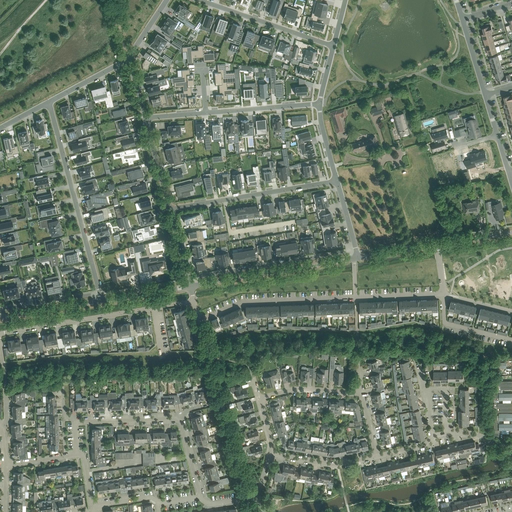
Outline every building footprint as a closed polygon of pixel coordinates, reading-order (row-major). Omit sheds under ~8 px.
[(254,0),(257,1),(255,8),(261,10),(263,4),(266,5),(268,0),(264,0),(264,2),(259,0),(254,0)] [(277,0),(272,0),(268,13),(276,15),(277,12),(278,7),(281,8),(284,0),(279,0),(279,1),(277,0)] [(315,0),(313,8),(327,11),(328,7),(328,5),(326,4),(324,4),(323,3),(323,4),(322,3),(321,3),(322,0),(315,0)] [(285,3),(282,11),(285,12),(285,14),(283,18),(289,20),(293,8),(288,6),(288,4),(285,3)] [(177,18),(185,23),(187,19),(185,18),(189,11),(186,9),(186,8),(184,6),(183,7),(179,5),(175,12),(179,14),(177,18)] [(293,8),(289,20),(294,22),(296,18),(297,16),(300,17),(302,9),(299,8),(298,9),(293,8)] [(311,17),(317,19),(318,15),(319,15),(320,16),(321,16),(324,17),(326,17),(327,14),(326,14),(326,13),(327,11),(313,8),(311,17)] [(201,18),(194,30),(195,31),(196,31),(198,32),(199,30),(200,29),(200,28),(201,28),(201,29),(205,30),(207,26),(210,27),(211,24),(212,24),(213,21),(212,20),(213,17),(208,15),(206,15),(205,18),(205,19),(204,20),(201,18)] [(175,30),(178,26),(181,27),(183,23),(175,18),(173,21),(168,17),(167,19),(166,19),(164,22),(165,23),(164,23),(175,30)] [(309,17),(308,21),(311,21),(309,27),(315,29),(314,29),(316,29),(322,31),(323,28),(324,27),(323,27),(324,24),(320,23),(319,23),(317,23),(316,22),(317,19),(311,17),(310,17),(309,17)] [(214,24),(211,32),(212,32),(215,34),(216,31),(223,34),(226,35),(228,29),(225,28),(227,21),(225,21),(222,19),(220,19),(219,20),(217,25),(215,24),(214,24)] [(162,27),(161,29),(162,30),(165,31),(163,34),(170,38),(172,40),(174,37),(172,35),(175,30),(173,29),(164,23),(162,27)] [(233,42),(239,45),(242,36),(238,35),(239,32),(238,32),(241,26),(233,23),(228,37),(234,38),(233,42)] [(491,32),(493,31),(490,23),(485,24),(486,27),(482,28),(484,33),(484,34),(491,32)] [(248,47),(252,49),(254,44),(255,45),(257,40),(253,39),(255,33),(247,30),(244,41),(248,42),(246,46),(248,47)] [(155,37),(154,40),(164,46),(165,44),(167,44),(168,44),(170,43),(167,41),(157,34),(156,37),(155,37)] [(263,36),(260,44),(271,48),(269,54),(273,55),(276,45),(273,44),(275,40),(264,36),(263,36)] [(153,39),(151,42),(152,42),(151,43),(152,43),(150,46),(160,52),(160,51),(161,52),(164,47),(164,46),(154,40),(153,40),(153,39)] [(181,47),(181,46),(173,41),(171,44),(179,50),(181,47)] [(281,42),(278,51),(286,54),(284,58),(291,61),(291,58),(293,52),(289,50),(291,46),(281,42)] [(203,45),(197,46),(198,50),(198,58),(203,57),(204,62),(215,61),(214,53),(204,54),(203,45)] [(191,46),(182,47),(182,52),(187,52),(187,63),(194,63),(194,58),(198,58),(198,50),(192,50),(191,46)] [(487,50),(488,55),(497,53),(495,47),(487,50)] [(306,50),(303,62),(313,65),(314,61),(315,61),(316,57),(316,56),(317,56),(317,53),(317,52),(310,50),(310,51),(309,51),(306,50)] [(160,56),(152,51),(151,51),(152,52),(150,55),(146,52),(143,56),(146,58),(143,63),(144,63),(145,64),(144,65),(142,64),(142,65),(143,70),(149,69),(149,66),(151,62),(154,64),(160,56)] [(165,59),(170,63),(172,60),(164,55),(162,57),(165,59)] [(498,55),(489,58),(491,63),(500,61),(498,55)] [(300,68),(298,73),(299,73),(303,74),(303,75),(306,76),(307,75),(310,76),(311,76),(311,77),(313,69),(308,68),(306,68),(307,65),(309,65),(300,62),(299,66),(300,67),(300,68)] [(218,73),(214,73),(215,79),(235,77),(235,72),(226,73),(225,64),(218,64),(218,65),(218,71),(218,73)] [(269,68),(254,66),(255,72),(255,77),(259,76),(259,73),(265,72),(270,72),(269,68)] [(275,69),(269,68),(270,72),(271,88),(275,88),(276,97),(282,96),(283,96),(283,88),(282,83),(276,84),(275,69)] [(150,75),(145,77),(147,83),(158,80),(157,75),(160,74),(159,69),(149,72),(150,75)] [(182,77),(173,77),(173,78),(174,82),(194,81),(193,75),(190,75),(190,74),(189,70),(189,69),(181,70),(182,77)] [(495,79),(497,78),(504,76),(503,71),(494,74),(495,79)] [(499,84),(508,81),(511,80),(509,74),(506,75),(504,76),(497,78),(499,84)] [(235,77),(215,79),(215,85),(219,85),(219,86),(220,90),(227,89),(227,83),(235,82),(235,77)] [(158,80),(152,82),(153,86),(147,87),(149,95),(161,92),(159,86),(167,84),(166,78),(158,80)] [(114,82),(110,82),(112,87),(111,87),(113,96),(114,96),(113,93),(119,92),(120,92),(119,88),(121,87),(120,82),(118,82),(118,79),(115,80),(113,81),(114,82)] [(194,81),(174,82),(174,85),(174,87),(183,86),(183,93),(191,92),(191,88),(191,87),(194,87),(194,81)] [(243,88),(242,88),(242,89),(242,90),(243,97),(244,97),(244,99),(246,99),(246,98),(247,98),(249,98),(249,99),(251,99),(251,98),(251,97),(252,97),(253,97),(253,96),(256,96),(257,96),(256,91),(255,83),(254,83),(252,83),(251,83),(250,83),(250,84),(250,88),(243,88)] [(267,83),(259,84),(260,98),(268,97),(267,83)] [(299,86),(295,87),(296,95),(307,94),(307,86),(305,86),(299,86)] [(97,90),(92,91),(94,100),(95,100),(101,98),(105,97),(108,107),(108,108),(114,106),(110,91),(107,91),(106,91),(106,90),(105,90),(105,88),(105,87),(97,89),(97,90)] [(220,95),(216,95),(216,102),(224,101),(224,100),(228,100),(227,94),(232,94),(232,92),(232,89),(227,89),(220,90),(220,93),(220,95)] [(183,93),(179,93),(179,98),(184,98),(184,103),(188,103),(188,104),(196,103),(196,97),(192,97),(191,97),(191,96),(191,92),(183,93)] [(156,99),(151,100),(153,107),(162,104),(161,101),(162,101),(166,100),(164,94),(155,97),(156,97),(157,99),(156,99)] [(511,94),(503,98),(505,103),(511,101),(511,94)] [(86,97),(74,101),(76,108),(88,105),(90,110),(94,109),(91,101),(87,102),(86,97)] [(375,104),(377,107),(370,109),(373,116),(384,112),(380,102),(375,104)] [(69,105),(61,107),(64,118),(71,116),(72,119),(75,118),(74,111),(70,112),(69,105)] [(118,107),(109,109),(110,112),(112,112),(114,117),(123,115),(125,114),(127,114),(125,108),(120,109),(118,110),(118,107)] [(336,133),(344,131),(339,116),(341,115),(341,117),(347,116),(344,108),(330,112),(336,133)] [(450,112),(448,112),(449,116),(450,119),(458,117),(457,113),(456,110),(450,112)] [(400,137),(410,134),(404,113),(393,116),(400,137)] [(470,126),(466,127),(466,128),(468,127),(469,129),(469,131),(471,137),(477,135),(480,134),(478,130),(479,130),(478,129),(478,130),(478,128),(474,115),(474,116),(470,117),(467,118),(468,122),(468,123),(469,123),(470,126)] [(292,117),(292,127),(298,126),(298,125),(307,124),(307,116),(292,117)] [(273,122),(272,122),(272,125),(273,130),(275,130),(275,132),(281,131),(281,136),(282,139),(286,139),(284,125),(281,126),(280,118),(278,118),(273,118),(273,122)] [(33,126),(32,126),(34,135),(37,134),(37,135),(38,136),(46,134),(45,133),(45,132),(45,131),(47,131),(45,124),(43,124),(42,119),(36,121),(37,125),(37,126),(33,127),(33,126)] [(122,119),(115,121),(117,127),(120,126),(122,133),(130,131),(129,127),(129,124),(128,121),(124,122),(123,122),(122,120),(122,119)] [(266,119),(256,120),(257,135),(267,134),(266,119)] [(240,125),(237,125),(238,129),(238,132),(242,132),(249,131),(249,136),(253,135),(253,128),(249,128),(249,123),(248,120),(249,120),(241,121),(241,124),(240,125)] [(69,134),(70,138),(70,139),(73,138),(73,139),(78,138),(78,136),(83,135),(86,134),(86,133),(85,128),(89,127),(88,126),(93,125),(92,121),(87,123),(73,126),(74,130),(73,131),(71,131),(71,132),(69,132),(70,134),(69,134)] [(227,126),(225,126),(226,134),(227,134),(228,134),(228,141),(234,141),(235,141),(235,143),(235,151),(236,154),(239,154),(238,143),(239,143),(238,132),(238,129),(234,129),(234,124),(234,122),(226,122),(226,125),(227,126)] [(205,123),(196,124),(197,138),(205,137),(206,147),(211,146),(210,134),(206,135),(206,132),(205,129),(205,123)] [(218,124),(212,125),(213,138),(221,138),(220,126),(218,126),(218,124)] [(180,125),(168,126),(168,131),(161,131),(162,137),(167,137),(170,137),(170,134),(181,133),(180,125)] [(437,132),(432,134),(434,142),(438,140),(439,143),(432,145),(434,151),(443,148),(441,143),(440,140),(449,137),(446,130),(445,126),(436,129),(437,132)] [(27,131),(18,133),(21,144),(22,148),(30,146),(31,151),(35,150),(34,143),(29,144),(29,142),(27,131)] [(309,131),(299,134),(300,138),(297,139),(298,145),(304,143),(303,140),(311,138),(309,131)] [(126,135),(119,137),(120,142),(122,141),(124,148),(135,145),(133,137),(127,139),(126,135)] [(90,136),(79,139),(79,142),(72,144),(74,152),(87,148),(86,141),(91,140),(90,136)] [(376,140),(375,136),(369,138),(369,139),(367,139),(366,139),(366,140),(351,145),(351,148),(353,152),(377,144),(376,140)] [(8,138),(3,139),(6,153),(13,151),(13,154),(20,153),(18,145),(15,146),(13,138),(13,137),(8,138)] [(166,156),(180,152),(177,142),(170,144),(171,147),(166,149),(166,152),(165,152),(166,156)] [(298,145),(299,149),(300,149),(302,155),(307,154),(308,158),(315,156),(312,145),(307,146),(306,143),(304,143),(298,145)] [(132,149),(112,154),(114,158),(122,156),(123,162),(138,158),(137,155),(136,152),(133,152),(132,149)] [(39,163),(35,164),(36,165),(39,164),(40,168),(42,168),(43,172),(51,170),(53,169),(53,167),(53,166),(52,164),(52,161),(53,161),(53,160),(52,159),(52,157),(52,156),(51,156),(49,156),(45,157),(45,156),(44,150),(36,152),(38,162),(39,163)] [(82,157),(75,158),(77,165),(87,163),(89,162),(88,155),(91,155),(90,151),(87,152),(84,152),(81,153),(82,157)] [(465,162),(467,169),(476,166),(475,163),(487,160),(485,151),(479,153),(479,152),(477,153),(475,153),(473,154),(474,154),(471,155),(470,155),(471,160),(466,161),(465,162)] [(180,152),(166,156),(167,160),(168,160),(169,163),(175,161),(176,164),(182,163),(180,152)] [(278,168),(277,168),(279,176),(280,177),(280,180),(284,179),(287,178),(287,176),(286,170),(290,170),(290,169),(289,166),(288,156),(283,156),(284,165),(279,166),(279,167),(278,167),(278,168)] [(308,161),(298,164),(299,168),(303,167),(303,168),(304,176),(310,175),(310,173),(311,172),(312,172),(312,174),(318,173),(317,163),(315,163),(315,160),(314,159),(310,161),(308,161)] [(271,171),(262,172),(263,177),(264,177),(265,182),(271,181),(271,178),(273,178),(276,177),(273,161),(269,161),(271,171)] [(174,171),(171,171),(173,179),(175,179),(176,178),(176,179),(176,178),(179,177),(179,178),(184,177),(183,173),(183,171),(182,171),(182,169),(184,168),(183,164),(176,166),(177,170),(174,171)] [(92,165),(84,167),(85,170),(80,171),(82,179),(91,176),(90,171),(93,171),(92,165)] [(137,165),(126,168),(127,173),(129,172),(131,179),(144,176),(143,172),(142,173),(141,168),(138,169),(137,165)] [(204,178),(207,194),(212,193),(212,191),(213,191),(212,189),(212,186),(213,186),(216,186),(214,177),(215,177),(214,169),(213,169),(212,170),(210,170),(211,173),(211,176),(206,177),(204,178)] [(247,175),(246,175),(246,177),(247,177),(246,177),(247,179),(248,185),(252,185),(257,184),(257,183),(256,183),(256,182),(256,181),(257,181),(256,180),(256,179),(256,178),(257,178),(259,178),(260,178),(259,171),(258,171),(254,171),(255,173),(254,174),(247,175)] [(467,172),(462,173),(465,182),(471,181),(470,177),(468,177),(467,172)] [(222,177),(218,178),(220,190),(225,189),(228,188),(227,182),(230,181),(229,173),(222,175),(222,177)] [(243,173),(232,175),(234,187),(236,187),(236,188),(238,187),(241,186),(240,183),(244,182),(243,173)] [(37,182),(38,188),(50,185),(49,180),(47,180),(47,178),(43,178),(43,175),(33,177),(33,180),(34,182),(34,183),(37,182)] [(86,185),(82,187),(83,189),(83,190),(82,190),(83,193),(84,193),(84,194),(94,191),(95,191),(95,190),(94,185),(97,185),(95,178),(86,181),(88,185),(86,185)] [(128,183),(118,186),(120,190),(129,188),(132,187),(134,186),(136,194),(147,191),(146,185),(145,183),(141,184),(140,184),(140,183),(139,180),(137,181),(128,183)] [(192,183),(175,187),(178,198),(183,197),(182,193),(188,192),(190,191),(194,190),(192,183)] [(38,202),(53,199),(52,193),(47,194),(46,189),(36,191),(38,202)] [(114,194),(112,190),(90,196),(91,196),(92,198),(86,200),(87,204),(86,204),(86,205),(87,205),(88,209),(95,207),(96,208),(102,206),(101,205),(108,203),(107,203),(105,196),(114,194)] [(319,193),(313,194),(315,203),(327,200),(327,198),(328,198),(328,197),(327,198),(327,194),(326,194),(325,194),(325,195),(320,196),(319,193)] [(300,198),(295,199),(296,209),(296,211),(297,211),(302,210),(302,209),(302,208),(304,208),(303,199),(300,199),(300,198)] [(289,201),(287,202),(288,210),(296,209),(295,199),(289,200),(289,201)] [(481,212),(480,207),(478,199),(472,200),(472,202),(463,203),(464,213),(474,211),(474,213),(481,212)] [(150,200),(140,203),(141,210),(152,207),(150,200)] [(327,200),(315,203),(317,212),(324,211),(323,207),(324,207),(329,205),(327,200)] [(284,201),(279,202),(279,206),(280,213),(288,212),(289,211),(288,210),(287,202),(284,202),(284,201)] [(484,203),(485,210),(486,210),(485,210),(490,209),(493,208),(496,220),(498,219),(503,218),(501,213),(503,212),(501,203),(500,203),(495,204),(492,205),(491,206),(489,206),(488,202),(484,203)] [(40,205),(42,216),(57,213),(55,207),(50,208),(49,203),(40,205)] [(273,203),(268,203),(270,214),(273,214),(277,213),(277,209),(274,209),(273,203)] [(2,209),(0,209),(0,217),(7,216),(5,209),(8,208),(8,205),(2,206),(2,209)] [(255,206),(252,207),(254,216),(254,218),(263,217),(262,211),(259,211),(258,208),(259,208),(258,207),(258,205),(255,205),(255,206)] [(107,207),(94,210),(95,214),(91,215),(91,217),(92,222),(101,220),(105,219),(104,215),(108,214),(107,207)] [(148,211),(139,213),(141,221),(144,221),(145,224),(155,221),(154,216),(151,216),(150,213),(149,214),(148,211)] [(217,212),(219,225),(225,224),(224,217),(223,217),(222,211),(217,212)] [(332,218),(331,213),(325,214),(324,211),(317,212),(320,221),(332,218)] [(189,217),(184,217),(186,224),(190,223),(192,227),(202,225),(200,215),(189,217)] [(59,225),(58,221),(58,220),(58,221),(52,222),(51,218),(40,221),(41,228),(46,227),(46,224),(50,223),(51,231),(52,233),(52,235),(53,235),(54,235),(61,233),(61,234),(61,233),(60,230),(60,229),(61,229),(60,225),(59,225)] [(333,223),(334,223),(334,222),(333,219),(333,218),(332,219),(332,218),(320,221),(322,231),(329,229),(328,225),(334,224),(333,223)] [(0,231),(14,229),(12,221),(0,223),(0,231)] [(107,225),(94,228),(96,236),(102,234),(103,237),(112,234),(111,228),(108,229),(107,225)] [(157,235),(155,228),(151,229),(150,226),(132,231),(132,232),(133,231),(134,236),(137,235),(138,238),(137,239),(137,240),(138,239),(139,241),(144,240),(143,238),(152,236),(157,235)] [(329,229),(322,231),(324,240),(336,238),(336,236),(337,236),(337,235),(336,232),(331,233),(330,233),(329,229)] [(197,241),(204,240),(204,237),(203,237),(202,231),(200,231),(200,230),(196,231),(196,232),(188,233),(189,240),(197,238),(197,241)] [(8,236),(8,237),(2,238),(3,242),(4,242),(5,245),(10,243),(11,244),(15,243),(15,242),(15,238),(17,238),(16,231),(9,233),(9,236),(8,236)] [(304,251),(309,251),(307,237),(301,238),(302,245),(303,245),(304,251)] [(109,238),(103,240),(103,241),(99,242),(100,247),(101,247),(102,249),(107,248),(108,250),(112,249),(109,238)] [(324,245),(323,245),(323,250),(328,249),(328,246),(328,245),(334,244),(334,245),(335,245),(337,244),(337,243),(337,241),(337,240),(337,241),(336,238),(324,240),(325,245),(324,245)] [(54,239),(44,241),(44,244),(47,244),(49,251),(63,248),(63,247),(62,242),(61,241),(54,242),(54,239)] [(193,251),(206,249),(204,240),(197,241),(198,244),(192,245),(193,251)] [(5,259),(18,257),(16,250),(23,249),(22,244),(10,247),(11,250),(3,251),(5,259)] [(144,244),(133,246),(134,253),(145,250),(144,244)] [(264,247),(265,246),(264,244),(257,245),(258,252),(261,252),(262,258),(266,258),(264,247)] [(200,259),(202,259),(207,258),(206,249),(193,251),(194,257),(200,256),(200,259)] [(79,261),(77,253),(72,254),(71,250),(63,252),(63,256),(66,255),(68,263),(79,261)] [(219,266),(224,265),(222,251),(216,252),(217,259),(218,259),(219,266)] [(39,257),(37,257),(37,259),(39,258),(40,261),(40,262),(42,261),(50,260),(50,261),(52,266),(58,265),(59,265),(57,257),(56,253),(45,256),(39,257)] [(24,260),(19,261),(19,263),(20,266),(25,265),(32,263),(35,262),(37,261),(37,259),(37,257),(36,257),(34,257),(34,258),(31,258),(24,260)] [(207,258),(202,259),(203,261),(196,263),(197,269),(205,268),(205,269),(209,268),(209,267),(211,267),(210,257),(207,258)] [(150,259),(142,261),(143,270),(144,272),(151,271),(151,273),(151,274),(154,273),(154,274),(155,273),(159,273),(160,272),(163,272),(163,270),(162,269),(166,268),(166,266),(165,263),(165,259),(157,261),(157,260),(150,261),(150,259)] [(11,261),(4,263),(5,266),(0,266),(0,274),(10,272),(9,265),(12,265),(11,261)] [(118,269),(111,270),(113,281),(120,280),(120,279),(128,278),(127,275),(132,275),(131,271),(126,272),(126,270),(126,268),(118,270),(118,269)] [(78,272),(73,273),(74,278),(73,278),(75,285),(76,284),(77,287),(78,287),(78,288),(82,287),(82,286),(85,285),(84,281),(85,281),(83,275),(82,273),(78,274),(78,272)] [(58,275),(45,278),(48,293),(48,294),(62,291),(61,290),(58,275)] [(25,280),(21,281),(23,290),(25,289),(27,298),(42,295),(40,284),(36,285),(36,282),(31,283),(32,286),(26,287),(25,280)] [(3,290),(5,299),(20,296),(19,291),(22,291),(21,284),(17,285),(17,287),(3,290)] [(448,309),(448,310),(449,310),(448,312),(454,314),(455,311),(454,311),(457,302),(451,301),(450,307),(449,309),(448,309)] [(252,319),(251,307),(246,307),(246,310),(244,310),(246,318),(251,318),(252,319)] [(236,311),(235,311),(239,320),(240,322),(246,319),(246,318),(244,310),(242,311),(241,309),(240,309),(236,311)] [(184,310),(174,313),(175,319),(177,319),(186,316),(184,310)] [(231,313),(230,313),(234,322),(239,320),(235,311),(231,313)] [(226,315),(225,315),(229,324),(234,322),(230,313),(226,315)] [(221,317),(220,317),(223,323),(224,327),(230,325),(229,324),(225,315),(221,317)] [(186,316),(177,319),(178,324),(187,322),(186,316)] [(147,318),(141,319),(143,331),(148,330),(149,334),(153,333),(151,325),(149,326),(147,318)] [(137,329),(134,329),(135,336),(138,335),(137,332),(143,331),(141,319),(135,320),(137,329)] [(217,319),(211,321),(215,330),(221,328),(224,327),(223,323),(220,324),(217,319)] [(187,322),(178,324),(180,330),(189,328),(187,322)] [(130,323),(123,324),(125,337),(132,336),(134,336),(135,336),(134,329),(131,330),(130,325),(130,323)] [(118,332),(115,332),(116,338),(117,338),(119,338),(125,337),(123,324),(117,325),(117,327),(118,332)] [(111,325),(105,326),(107,338),(113,337),(113,339),(116,339),(116,338),(115,332),(112,333),(111,325)] [(100,336),(97,336),(98,342),(98,343),(101,342),(101,339),(107,338),(105,326),(99,327),(100,336)] [(180,330),(178,330),(179,331),(180,336),(190,334),(190,333),(189,328),(180,330)] [(93,329),(87,330),(89,342),(95,341),(95,343),(98,342),(97,336),(97,335),(94,336),(93,329)] [(82,338),(79,339),(80,345),(80,346),(81,348),(90,347),(89,342),(87,330),(81,331),(82,338)] [(75,331),(69,332),(71,344),(77,343),(77,345),(80,345),(79,339),(79,338),(76,338),(75,331)] [(64,340),(61,340),(62,348),(65,347),(65,345),(71,344),(69,332),(62,333),(64,340)] [(56,333),(50,334),(52,346),(58,345),(59,348),(62,348),(61,340),(58,341),(56,333)] [(46,344),(43,345),(44,351),(47,350),(46,347),(52,346),(50,334),(44,335),(46,344)] [(178,337),(177,337),(179,343),(182,342),(192,339),(191,334),(190,334),(180,336),(178,337)] [(38,336),(32,337),(34,347),(34,348),(40,347),(40,350),(43,349),(43,345),(42,343),(39,343),(38,336)] [(27,346),(24,346),(25,353),(29,353),(28,350),(34,349),(34,348),(32,337),(26,338),(27,343),(27,346)] [(20,339),(14,340),(16,351),(16,355),(22,354),(25,353),(24,346),(21,347),(20,339)] [(192,339),(182,342),(183,348),(194,345),(193,345),(194,345),(192,340),(192,339)] [(14,340),(8,341),(10,352),(16,351),(14,340)] [(378,367),(377,361),(368,363),(369,368),(373,368),(373,369),(373,372),(380,370),(379,367),(378,367)] [(330,369),(329,375),(333,375),(335,377),(334,381),(334,383),(336,383),(342,383),(342,381),(343,377),(343,374),(341,372),(338,368),(336,366),(334,366),(334,364),(330,364),(330,369)] [(301,376),(301,381),(309,381),(309,378),(309,377),(313,377),(313,372),(313,368),(309,368),(308,368),(308,371),(306,371),(306,367),(303,367),(301,368),(301,370),(301,376)] [(282,368),(282,371),(282,373),(283,378),(285,382),(288,382),(290,381),(295,380),(294,375),(293,372),(292,369),(287,370),(285,371),(284,368),(282,368)] [(328,377),(328,369),(321,369),(321,373),(318,373),(317,382),(324,382),(324,377),(328,377)] [(385,372),(384,369),(380,370),(373,372),(374,374),(375,375),(371,376),(372,382),(381,380),(380,377),(383,376),(383,373),(385,372)] [(279,377),(278,370),(269,373),(270,376),(264,377),(267,387),(275,385),(274,381),(280,379),(279,377)] [(412,377),(402,380),(402,381),(403,387),(414,385),(413,383),(412,383),(411,379),(411,378),(412,377)] [(381,380),(372,382),(373,387),(376,387),(377,386),(377,388),(377,390),(381,390),(384,389),(384,386),(382,379),(381,380)] [(511,389),(511,381),(498,382),(498,386),(502,386),(502,390),(511,389)] [(414,385),(403,387),(405,393),(405,394),(415,392),(414,392),(414,390),(413,386),(414,386),(414,385)] [(235,386),(231,388),(232,393),(236,393),(237,399),(238,399),(238,398),(241,397),(242,397),(248,396),(246,388),(242,389),(241,386),(235,387),(235,386)] [(197,391),(194,391),(196,397),(196,399),(197,398),(199,398),(199,400),(200,401),(205,400),(205,399),(207,398),(208,398),(206,390),(205,390),(204,390),(204,388),(203,387),(202,387),(198,388),(197,389),(197,390),(197,391)] [(188,392),(186,393),(186,395),(188,403),(189,404),(194,403),(194,402),(193,399),(193,398),(196,397),(194,391),(193,388),(188,390),(188,392)] [(382,393),(381,390),(377,390),(374,391),(375,394),(376,395),(372,396),(373,401),(382,399),(385,398),(384,392),(382,393)] [(148,399),(148,398),(146,395),(147,393),(146,392),(145,391),(143,391),(143,395),(143,398),(142,398),(143,404),(146,404),(146,409),(152,409),(151,399),(148,399)] [(16,393),(12,393),(12,400),(15,400),(18,400),(18,403),(23,403),(25,403),(28,403),(28,399),(25,399),(25,398),(24,397),(25,396),(25,392),(21,393),(20,393),(17,393),(16,393)] [(129,393),(125,393),(125,395),(125,405),(128,405),(128,406),(128,409),(134,409),(134,400),(134,397),(134,396),(134,395),(129,396),(129,393)] [(111,394),(108,394),(108,397),(108,399),(108,401),(108,406),(111,405),(111,407),(111,409),(111,410),(117,410),(116,401),(116,397),(116,396),(112,396),(112,395),(111,394)] [(154,399),(151,399),(152,407),(152,409),(157,408),(157,407),(157,405),(157,404),(160,404),(160,398),(160,395),(160,394),(156,394),(154,398),(154,399)] [(99,410),(99,397),(94,397),(94,396),(93,395),(90,395),(90,400),(90,406),(93,406),(94,411),(99,410)] [(125,395),(122,395),(122,396),(119,399),(119,401),(116,401),(117,410),(122,410),(122,405),(125,405),(125,395)] [(163,395),(160,395),(160,398),(160,404),(163,404),(163,405),(163,407),(163,408),(169,408),(169,407),(169,399),(169,396),(163,396),(163,395)] [(174,395),(169,396),(169,399),(169,407),(169,408),(175,408),(175,407),(175,405),(174,403),(178,403),(178,402),(177,396),(177,395),(174,395)] [(181,397),(181,395),(177,396),(178,402),(182,401),(183,406),(189,404),(186,395),(181,397)] [(108,397),(99,397),(99,410),(105,410),(105,407),(105,406),(108,406),(108,397)] [(301,407),(301,398),(296,397),(296,399),(293,399),(293,404),(293,406),(293,407),(293,409),(296,410),(296,411),(300,411),(301,407)] [(76,400),(73,401),(73,407),(76,407),(76,408),(76,411),(82,411),(82,402),(81,398),(76,398),(76,400)] [(139,400),(134,400),(134,408),(134,409),(140,409),(140,408),(140,404),(143,404),(142,398),(139,398),(139,400)] [(270,404),(269,404),(271,412),(281,409),(280,406),(280,405),(282,404),(283,403),(282,400),(282,398),(278,399),(278,401),(270,404)] [(301,407),(309,408),(310,400),(307,399),(307,398),(301,398),(301,407)] [(310,400),(309,408),(309,410),(311,410),(312,412),(317,412),(317,408),(318,399),(313,398),(313,400),(310,400)] [(318,399),(317,408),(322,408),(324,409),(325,409),(326,407),(326,405),(326,401),(326,399),(323,399),(318,399)] [(326,407),(325,409),(328,409),(328,410),(328,413),(328,414),(331,414),(334,414),(334,413),(334,411),(334,409),(334,401),(334,400),(329,399),(329,401),(326,401),(326,405),(326,407)] [(384,406),(382,399),(373,401),(374,407),(378,406),(378,407),(379,410),(378,410),(385,408),(385,405),(384,406)] [(87,402),(82,402),(82,411),(88,411),(88,408),(87,406),(90,406),(90,400),(87,400),(87,402)] [(244,400),(236,402),(238,410),(244,408),(245,412),(254,410),(252,402),(245,404),(244,400)] [(334,411),(334,413),(339,413),(342,413),(342,410),(342,409),(342,400),(340,400),(334,400),(334,401),(334,409),(334,411)] [(342,409),(342,410),(345,410),(345,413),(350,413),(350,410),(350,401),(346,400),(342,400),(342,406),(342,409)] [(355,401),(350,401),(350,410),(355,411),(356,415),(357,416),(354,417),(355,422),(357,422),(362,420),(358,405),(356,405),(356,403),(355,403),(355,401)] [(15,406),(13,406),(13,412),(22,412),(25,412),(25,410),(25,406),(26,406),(25,403),(23,403),(18,403),(18,406),(15,406)] [(511,411),(511,403),(498,404),(498,408),(500,408),(500,412),(511,411)] [(386,411),(385,408),(378,410),(379,410),(379,412),(380,412),(380,414),(376,414),(377,420),(386,418),(385,411),(386,411)] [(281,412),(281,409),(271,412),(273,417),(274,416),(275,419),(283,417),(286,416),(285,411),(281,412)] [(421,416),(420,410),(410,412),(412,419),(422,417),(422,416),(421,416)] [(22,412),(13,412),(13,418),(15,418),(17,418),(17,421),(19,421),(26,421),(26,417),(22,418),(22,412)] [(196,417),(191,418),(192,421),(192,424),(202,421),(205,420),(203,415),(202,415),(201,412),(199,413),(196,414),(195,414),(196,417)] [(244,416),(238,417),(240,424),(245,422),(246,423),(248,423),(248,424),(249,427),(258,424),(257,423),(258,422),(258,420),(257,420),(256,418),(256,416),(253,417),(251,418),(250,414),(244,416)] [(276,428),(285,425),(283,417),(275,419),(276,422),(274,423),(276,428)] [(412,427),(423,424),(422,419),(423,418),(422,417),(412,419),(413,426),(412,427)] [(388,424),(386,418),(377,420),(379,425),(382,425),(383,426),(382,426),(383,428),(382,429),(390,427),(389,424),(388,424)] [(26,424),(26,421),(19,421),(17,421),(17,424),(11,425),(12,431),(21,430),(23,429),(23,424),(26,424)] [(202,421),(192,424),(193,426),(194,426),(194,429),(199,428),(200,431),(206,429),(205,426),(203,426),(202,421)] [(423,430),(422,425),(423,425),(423,424),(412,427),(414,434),(424,432),(424,430),(423,430)] [(287,433),(285,425),(276,428),(277,433),(279,432),(279,435),(287,433)] [(91,435),(102,435),(101,429),(104,429),(104,426),(95,426),(95,429),(92,429),(92,435),(91,435)] [(383,433),(380,433),(382,439),(391,436),(389,431),(389,430),(390,430),(390,427),(389,427),(382,429),(383,429),(383,431),(384,431),(384,432),(383,433)] [(200,434),(196,435),(197,437),(196,438),(197,440),(206,438),(209,437),(207,429),(206,429),(200,431),(200,434)] [(251,429),(244,431),(246,439),(249,438),(250,440),(252,439),(252,441),(258,440),(257,438),(259,437),(259,435),(257,431),(254,432),(252,432),(251,429)] [(21,430),(12,431),(13,437),(16,436),(18,436),(18,439),(22,439),(26,438),(25,435),(21,435),(21,430)] [(157,432),(157,431),(153,431),(153,433),(150,433),(150,440),(150,443),(156,443),(156,441),(159,441),(159,432),(157,432)] [(165,434),(164,431),(160,431),(160,432),(159,432),(159,441),(162,441),(162,446),(168,446),(168,433),(165,434)] [(177,440),(176,431),(175,432),(175,431),(170,431),(171,433),(168,433),(168,446),(170,446),(172,446),(172,442),(174,442),(174,440),(177,440)] [(129,441),(129,432),(125,432),(125,433),(123,433),(124,442),(127,442),(127,444),(133,444),(132,441),(129,441)] [(139,433),(139,432),(135,432),(135,441),(132,441),(133,444),(138,444),(138,441),(141,441),(141,433),(139,433)] [(143,433),(141,433),(141,441),(144,441),(144,443),(145,443),(150,443),(150,440),(147,440),(147,433),(147,432),(143,432),(143,433)] [(416,441),(425,439),(424,433),(425,433),(424,432),(414,434),(416,441)] [(122,433),(121,433),(117,433),(117,435),(114,435),(115,444),(121,444),(121,442),(124,442),(123,433),(122,433)] [(279,435),(278,436),(278,435),(279,439),(280,439),(281,438),(283,445),(288,446),(287,448),(288,448),(288,449),(292,450),(293,449),(294,441),(289,440),(288,436),(287,433),(279,435)] [(391,436),(382,439),(383,444),(386,443),(387,443),(387,445),(387,447),(388,447),(392,446),(394,446),(393,443),(395,443),(394,436),(391,437),(391,436)] [(302,439),(300,452),(303,452),(303,451),(306,451),(309,452),(310,444),(310,441),(307,440),(308,438),(303,437),(302,439)] [(369,450),(367,441),(368,441),(367,437),(357,439),(360,450),(363,450),(363,451),(369,450)] [(17,442),(13,443),(14,449),(25,447),(24,446),(28,444),(27,441),(28,441),(27,438),(26,438),(22,439),(18,439),(19,442),(18,442),(17,442)] [(206,438),(197,440),(198,443),(199,446),(202,445),(203,445),(204,447),(211,446),(212,445),(211,443),(210,443),(210,442),(208,443),(206,438)] [(294,441),(292,450),(295,451),(300,452),(302,439),(298,438),(297,440),(297,441),(294,441)] [(352,454),(357,452),(357,451),(360,450),(357,439),(357,438),(354,438),(352,444),(350,444),(352,454)] [(318,445),(319,441),(314,440),(313,441),(310,441),(310,444),(309,452),(312,452),(311,454),(316,454),(318,445)] [(326,444),(324,443),(323,442),(319,441),(318,445),(316,454),(321,455),(322,454),(325,454),(326,447),(326,444)] [(347,445),(347,443),(345,442),(344,441),(341,442),(342,446),(344,454),(347,453),(347,455),(352,454),(350,444),(347,445)] [(341,456),(341,455),(344,454),(342,446),(341,442),(337,443),(337,444),(334,444),(334,456),(339,455),(339,457),(341,456)] [(472,443),(469,443),(471,453),(472,455),(475,455),(480,454),(480,453),(480,452),(480,450),(479,447),(479,444),(475,444),(475,442),(472,443)] [(334,456),(334,444),(333,444),(332,443),(331,443),(330,444),(326,444),(326,447),(325,454),(328,455),(327,456),(330,457),(330,455),(334,456)] [(458,443),(452,445),(454,454),(455,456),(456,456),(460,455),(458,443)] [(458,443),(460,455),(461,457),(462,457),(462,458),(463,458),(466,457),(467,457),(464,445),(460,445),(458,446),(458,443)] [(263,452),(261,445),(247,449),(248,454),(253,453),(253,455),(256,454),(256,455),(260,454),(260,453),(263,452)] [(446,446),(447,448),(448,455),(449,455),(449,457),(455,456),(454,454),(452,445),(446,446)] [(204,451),(200,452),(201,454),(201,457),(211,455),(210,449),(211,449),(211,446),(204,447),(205,450),(204,451)] [(28,458),(27,447),(25,447),(14,449),(15,454),(20,454),(20,459),(28,458)] [(211,455),(201,457),(202,460),(203,460),(203,463),(207,462),(208,461),(209,464),(215,463),(214,459),(212,460),(211,455)] [(106,463),(106,457),(101,457),(93,458),(93,464),(97,463),(97,467),(102,466),(104,466),(106,466),(106,463)] [(208,467),(205,468),(206,471),(205,471),(206,474),(216,471),(218,471),(216,465),(215,463),(209,464),(209,467),(208,467)] [(287,476),(289,466),(283,465),(282,470),(279,470),(280,469),(279,469),(278,474),(275,474),(274,481),(280,482),(284,476),(287,476)] [(296,480),(297,473),(294,472),(295,467),(289,466),(287,476),(293,477),(293,479),(296,480)] [(374,466),(371,467),(373,476),(374,480),(376,480),(376,478),(379,477),(379,475),(377,468),(377,466),(374,466)] [(386,466),(383,467),(385,476),(385,478),(391,477),(390,474),(391,474),(390,472),(388,466),(386,466)] [(366,473),(363,474),(365,481),(368,480),(368,482),(374,480),(373,476),(371,467),(365,468),(366,473)] [(297,473),(296,480),(299,480),(299,479),(305,480),(307,469),(301,468),(300,472),(300,474),(297,473)] [(313,470),(307,469),(305,480),(305,482),(314,484),(314,483),(315,476),(312,476),(313,470)] [(38,474),(35,474),(35,479),(35,484),(41,484),(41,480),(42,480),(45,480),(45,478),(44,471),(41,471),(38,471),(38,474)] [(216,471),(206,474),(207,477),(207,476),(208,479),(211,478),(212,478),(213,481),(220,479),(219,476),(218,471),(216,471)] [(323,483),(325,472),(319,471),(318,477),(315,476),(314,483),(317,483),(317,482),(323,483)] [(13,472),(13,477),(14,477),(14,479),(18,479),(19,479),(19,482),(30,482),(30,479),(25,476),(23,476),(23,472),(13,472)] [(325,472),(323,483),(329,484),(329,485),(329,487),(332,488),(332,486),(333,479),(330,479),(331,478),(331,473),(325,472)] [(161,487),(160,478),(159,475),(156,475),(156,476),(151,477),(152,484),(155,484),(156,487),(160,486),(160,487),(161,487)] [(126,478),(122,478),(124,486),(127,486),(127,489),(131,488),(131,489),(133,488),(131,479),(131,477),(126,478)] [(213,484),(210,485),(210,488),(211,491),(220,488),(219,485),(229,483),(228,477),(220,479),(213,481),(214,484),(213,484)] [(119,481),(114,482),(115,490),(115,491),(117,491),(117,490),(121,490),(121,487),(124,486),(122,478),(119,479),(119,481)] [(100,481),(95,482),(97,491),(98,491),(99,493),(103,492),(103,493),(104,493),(103,481),(100,481)] [(13,488),(13,491),(23,491),(25,491),(28,491),(27,485),(25,485),(25,482),(19,482),(19,485),(17,485),(14,485),(14,488),(13,488)] [(13,491),(13,495),(13,497),(19,497),(19,500),(25,500),(25,498),(25,495),(25,491),(23,491),(13,491)] [(68,500),(64,501),(65,510),(69,510),(69,509),(71,509),(71,505),(70,503),(73,503),(72,496),(72,497),(72,493),(67,494),(67,495),(67,497),(68,500)] [(78,496),(72,496),(73,503),(76,503),(77,504),(77,508),(80,507),(80,508),(84,507),(83,498),(78,498),(78,496)] [(58,499),(55,499),(56,506),(59,505),(59,507),(59,510),(62,510),(62,511),(65,510),(64,501),(60,501),(60,498),(58,499)] [(49,500),(46,501),(47,511),(50,511),(51,511),(53,511),(53,508),(52,506),(56,506),(55,499),(49,500)] [(13,506),(13,509),(22,509),(22,506),(25,506),(25,500),(19,500),(19,503),(13,503),(13,506)] [(42,501),(36,502),(37,504),(37,509),(38,510),(41,509),(41,511),(47,511),(46,501),(42,501)] [(452,501),(446,502),(448,511),(454,511),(452,502),(452,501)]
